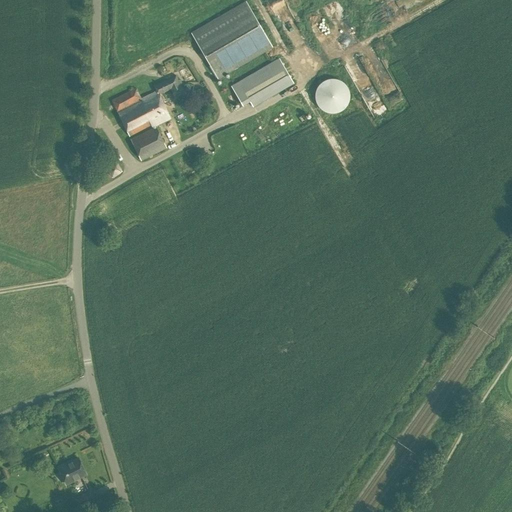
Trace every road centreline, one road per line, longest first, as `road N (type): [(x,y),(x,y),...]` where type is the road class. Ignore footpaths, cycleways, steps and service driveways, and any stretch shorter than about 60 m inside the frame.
road 1 (unclassified): [(89,378),(76,270),(96,0)]
road 2 (unclassified): [(126,511),(89,378)]
